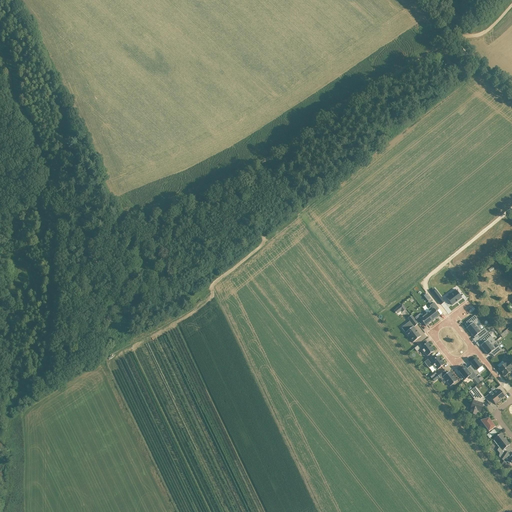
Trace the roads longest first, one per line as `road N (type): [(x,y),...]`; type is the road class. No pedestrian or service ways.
road 1 (track): [(99,235),(253,167),(454,37)]
road 2 (track): [(253,167),(247,199),(265,244),(206,290),(173,299),(119,289),(99,235)]
road 3 (unclassified): [(511,92),(468,57),(426,0)]
